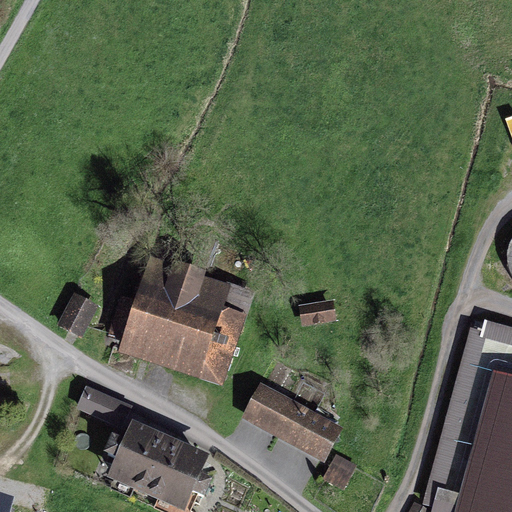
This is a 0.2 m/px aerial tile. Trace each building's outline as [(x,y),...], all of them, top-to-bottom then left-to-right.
[(153,264),(122,359),(221,391),(243,322),(229,318),(237,292),(153,264)] [(58,324),(85,337),(102,303),(76,290),(58,324)] [(301,313),(304,335),(341,332),(338,309),(301,313)] [(488,348),(511,354),(511,335),(475,326),(428,506),(446,511),(488,348)] [(511,511),(511,381),(496,377),(459,511),(511,511)] [(239,427),(327,468),(344,429),(256,389),(239,427)] [(87,390),(78,412),(125,431),(134,409),(87,390)] [(128,434),(105,490),(158,511),(196,511),(214,469),(128,434)] [(349,490),(357,467),(332,459),(324,482),(349,490)] [(0,494),(0,511),(25,511),(28,502),(0,494)]
